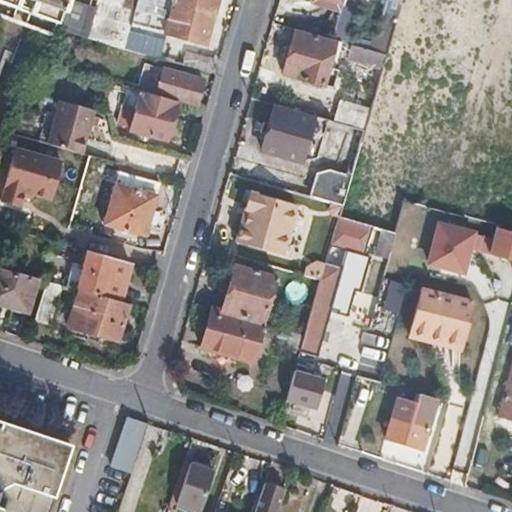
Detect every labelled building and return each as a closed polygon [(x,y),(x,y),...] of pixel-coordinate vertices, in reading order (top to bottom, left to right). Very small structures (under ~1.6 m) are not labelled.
[(16,0),(15,5),(54,19),(61,0),(16,0)] [(68,2),(59,31),(123,49),(133,11),(136,0),(95,0),(93,8),(68,2)] [(136,0),(133,11),(164,19),(161,35),(164,35),(203,46),(211,15),(170,2),(169,0),(136,0)] [(169,0),(170,2),(211,15),(215,0),(169,0)] [(312,0),(312,2),(339,11),(341,5),(323,0),(312,0)] [(133,11),(123,49),(158,58),(164,35),(161,35),(164,19),(133,11)] [(340,42),(335,40),(334,44),(296,33),(284,74),(320,85),(330,50),(337,52),(340,42)] [(345,58),(382,69),(386,55),(350,44),(345,58)] [(432,45),(431,67),(444,68),(446,46),(432,45)] [(183,66),(215,75),(219,60),(187,51),(183,66)] [(154,96),(175,102),(195,107),(202,82),(162,70),(154,96)] [(154,96),(141,92),(130,130),(164,140),(175,102),(154,96)] [(58,100),(45,144),(79,154),(92,110),(58,100)] [(339,102),(333,122),(364,130),(370,110),(339,102)] [(333,122),(312,116),(311,119),(275,109),(264,152),(297,161),(300,156),(305,157),(309,144),(310,145),(312,139),(306,137),(310,126),(329,131),(328,133),(360,143),(364,130),(333,122)] [(15,148),(0,201),(19,206),(24,192),(49,199),(61,161),(15,148)] [(319,173),(313,197),(341,205),(350,176),(326,169),(319,173)] [(116,184),(104,225),(144,236),(156,195),(116,184)] [(253,228),(245,226),(240,243),(286,256),(299,207),(254,195),(249,212),(257,214),(253,228)] [(249,212),(245,226),(253,228),(257,214),(249,212)] [(371,228),(337,218),(329,247),(363,257),(371,228)] [(432,223),(425,269),(465,276),(469,252),(486,254),(489,232),(432,223)] [(496,227),(489,252),(506,258),(509,251),(511,252),(511,232),(508,231),(500,228),(496,227)] [(70,268),(64,287),(81,291),(119,302),(131,264),(86,252),(81,271),(70,268)] [(326,257),(305,335),(301,349),(300,351),(318,356),(344,262),(326,257)] [(235,266),(221,312),(262,324),(275,278),(235,266)] [(34,279),(0,268),(0,304),(24,312),(34,279)] [(46,282),(34,321),(50,325),(52,317),(55,318),(64,287),(46,282)] [(420,287),(408,330),(458,345),(470,300),(420,287)] [(119,339),(129,305),(119,302),(81,291),(71,325),(119,339)] [(221,312),(213,310),(202,347),(253,361),(263,324),(262,324),(221,312)] [(280,342),(301,349),(305,335),(284,330),(280,342)] [(458,345),(408,330),(406,338),(455,351),(458,345)] [(296,369),(287,400),(317,408),(326,377),(296,369)] [(511,372),(500,415),(511,418),(511,372)] [(422,450),(437,398),(418,393),(415,404),(398,399),(386,439),(422,450)] [(449,458),(471,464),(482,417),(461,412),(449,458)] [(125,416),(109,466),(130,473),(146,423),(125,416)] [(0,427),(0,511),(48,511),(71,447),(28,432),(26,436),(0,427)] [(193,464),(179,505),(198,511),(202,511),(217,472),(193,464)] [(278,511),(285,493),(264,486),(255,511),(278,511)]
